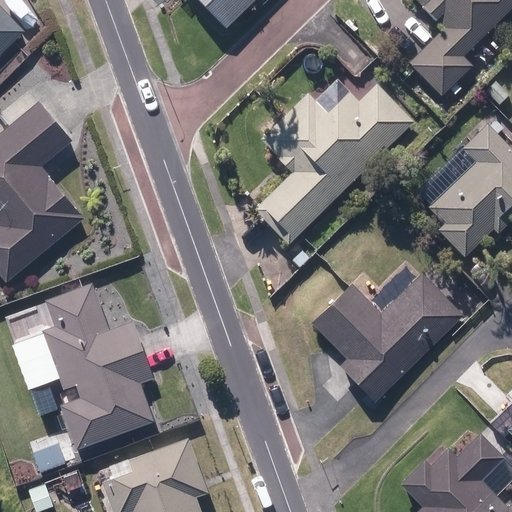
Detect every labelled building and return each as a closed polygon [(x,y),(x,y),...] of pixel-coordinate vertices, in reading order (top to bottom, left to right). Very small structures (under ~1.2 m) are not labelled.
[(196,0),(224,29),(253,0),(196,0)] [(409,63),(441,97),(449,90),(455,96),(473,79),(467,73),(472,67),(462,57),(511,7),(511,0),(414,0),(435,21),(443,14),(444,29),(409,63)] [(0,56),(25,33),(0,7),(0,56)] [(254,210),(288,245),(413,123),(376,84),(358,101),(337,80),(315,102),(307,94),(260,140),(292,172),(254,210)] [(0,276),(6,284),(84,220),(40,167),(71,141),(38,102),(0,133),(0,276)] [(439,230),(465,257),(492,229),(497,234),(511,219),(511,150),(487,125),(462,149),(474,161),(428,207),(445,223),(439,230)] [(343,253),(331,243),(320,255),(332,266),(343,253)] [(338,366),(374,403),(463,316),(422,275),(381,315),(351,284),(310,324),(345,359),(338,366)] [(49,352),(17,364),(26,390),(59,377),(64,390),(65,392),(69,404),(61,407),(76,450),(154,422),(139,384),(153,379),(132,323),(108,331),(91,284),(46,300),(55,327),(42,332),(49,352)] [(461,303),(471,312),(480,303),(470,293),(461,303)] [(20,325),(23,334),(37,330),(35,322),(20,325)] [(511,511),(511,504),(511,505),(508,508),(481,480),(504,459),(480,434),(456,457),(448,448),(429,466),(425,461),(400,484),(422,508),(417,511),(511,511)] [(201,511),(196,498),(207,494),(187,438),(126,461),(130,472),(100,482),(111,511),(201,511)] [(34,454),(42,474),(65,464),(56,444),(34,454)]
